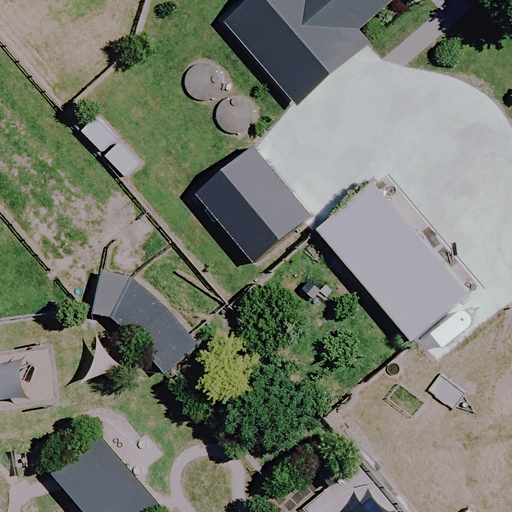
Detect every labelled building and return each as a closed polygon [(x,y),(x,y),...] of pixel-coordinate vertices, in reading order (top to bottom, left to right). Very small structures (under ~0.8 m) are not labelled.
[(362,33),(400,0),(414,0),(422,9),(431,0),(264,0),(232,27),(301,110),(374,48),(362,33)] [(212,99),(217,94),(220,89),(222,82),(221,75),(218,69),(213,64),(206,61),(199,60),(192,62),(186,66),(182,72),(180,79),(181,86),(183,92),(187,97),(193,100),(199,101),(206,101),(212,99)] [(240,131),(246,127),(249,121),(251,114),(250,108),(248,103),(243,98),(238,95),(232,94),(226,94),(220,97),(215,101),(212,107),(211,113),(212,120),(215,126),(220,130),(227,133),(234,133),(240,131)] [(365,172),(311,217),(416,344),(471,298),(379,188),(365,172)] [(103,278),(100,317),(119,321),(172,375),(204,344),(141,281),(103,278)] [(109,436),(58,481),(85,511),(168,511),(172,509),(109,436)] [(396,511),(340,449),(315,472),(335,494),(315,511),(396,511)]
